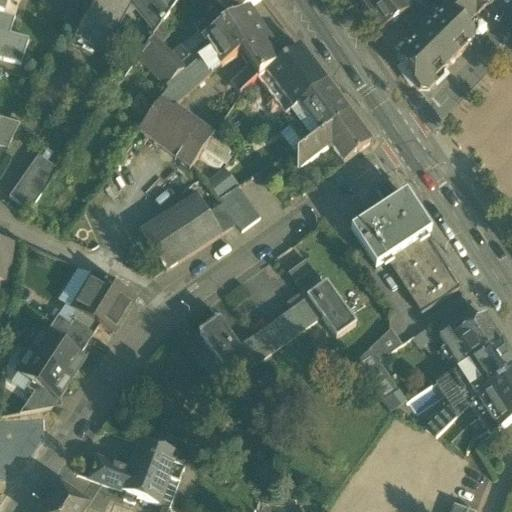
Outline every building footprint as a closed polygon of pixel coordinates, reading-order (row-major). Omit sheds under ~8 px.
[(0,0),(0,17),(14,22),(19,4),(8,0),(0,0)] [(96,0),(90,11),(110,22),(122,0),(96,0)] [(174,0),(170,0),(167,3),(173,10),(177,3),(174,0)] [(262,2),(260,0),(213,0),(231,22),(246,12),(262,2)] [(358,0),(367,13),(385,0),(358,0)] [(385,0),(367,13),(381,33),(400,21),(410,15),(409,13),(413,10),(406,0),(385,0)] [(441,0),(427,15),(426,15),(435,24),(418,40),(397,60),(397,65),(412,79),(412,89),(418,95),(427,95),(433,89),(433,83),(473,45),(473,38),(465,30),(488,8),(484,4),(488,0),(441,0)] [(413,10),(409,13),(410,15),(400,21),(409,31),(426,15),(427,15),(418,6),(413,10)] [(110,22),(90,11),(75,38),(95,49),(110,22)] [(246,12),(231,22),(202,42),(206,47),(218,65),(221,69),(242,54),(264,39),(246,12)] [(426,15),(409,31),(418,40),(435,24),(426,15)] [(14,22),(0,17),(0,62),(21,68),(28,43),(9,38),(14,22)] [(162,25),(151,41),(152,42),(159,49),(171,32),(162,25)] [(264,39),(242,54),(251,67),(259,80),(281,64),(264,39)] [(159,49),(152,42),(138,61),(166,90),(183,75),(177,69),(168,59),(159,49)] [(178,52),(168,59),(177,69),(206,47),(202,42),(182,57),(178,52)] [(194,134),(168,115),(211,76),(207,72),(218,65),(206,47),(177,69),(183,75),(166,90),(167,92),(138,133),(175,161),(194,134)] [(259,80),(257,82),(285,118),(299,107),(326,86),(299,50),(281,64),(259,80)] [(251,67),(230,87),(240,97),(257,82),(259,80),(251,67)] [(326,86),(299,107),(299,108),(321,136),(348,116),(326,86)] [(321,136),(299,108),(282,121),(304,149),(321,136)] [(348,116),(321,136),(330,149),(343,167),(370,146),(348,116)] [(22,122),(11,119),(8,125),(19,128),(22,122)] [(8,125),(6,124),(0,142),(0,149),(8,152),(19,128),(8,125)] [(304,149),(296,155),(296,174),(330,149),(321,136),(304,149)] [(38,160),(9,201),(29,215),(58,174),(38,160)] [(237,191),(218,204),(235,226),(241,235),(260,221),(237,191)] [(196,196),(139,234),(165,274),(222,236),(221,235),(209,216),(196,196)] [(458,292),(422,239),(428,235),(405,199),(351,235),(375,271),(385,264),(421,318),(458,292)] [(221,208),(209,216),(221,235),(235,226),(221,208)] [(12,246),(0,244),(0,284),(6,285),(12,246)] [(306,263),(287,276),(294,286),(313,273),(306,263)] [(93,277),(82,273),(77,271),(57,304),(64,308),(58,318),(71,327),(78,316),(99,329),(113,337),(135,302),(107,285),(93,277)] [(313,273),(295,286),(301,296),(320,283),(313,273)] [(234,305),(248,297),(242,287),(228,295),(234,305)] [(356,329),(326,287),(306,301),(307,302),(321,322),(336,343),(356,329)] [(307,302),(238,351),(253,371),(321,322),(307,302)] [(99,329),(78,316),(71,327),(65,336),(86,349),(99,329)] [(463,334),(453,318),(438,328),(437,325),(433,327),(441,341),(451,335),(453,340),(463,334)] [(463,334),(453,340),(470,364),(500,345),(484,320),(463,334)] [(238,351),(218,322),(198,337),(234,388),(254,374),(238,351)] [(65,336),(52,327),(45,337),(79,359),(86,349),(65,336)] [(389,334),(353,367),(381,403),(397,393),(379,364),(400,349),(389,334)] [(45,337),(43,336),(30,356),(70,382),(83,362),(79,359),(45,337)] [(470,364),(469,365),(486,392),(511,374),(511,363),(500,345),(470,364)] [(70,382),(30,356),(17,376),(30,385),(54,400),(59,399),(70,382)] [(469,365),(441,384),(454,403),(449,411),(425,432),(436,441),(470,408),(469,407),(478,399),(481,396),(486,392),(469,365)] [(511,374),(486,392),(481,396),(478,399),(500,433),(511,424),(511,374)] [(54,400),(30,385),(26,391),(34,396),(19,417),(19,418),(56,411),(54,400)] [(490,439),(500,433),(478,399),(469,407),(470,408),(490,439)] [(139,445),(128,475),(96,463),(88,483),(124,496),(135,500),(156,508),(166,482),(177,486),(183,471),(171,467),(175,457),(139,445)] [(85,511),(87,509),(59,490),(44,511),(85,511)] [(135,500),(124,496),(121,503),(133,507),(135,500)]
